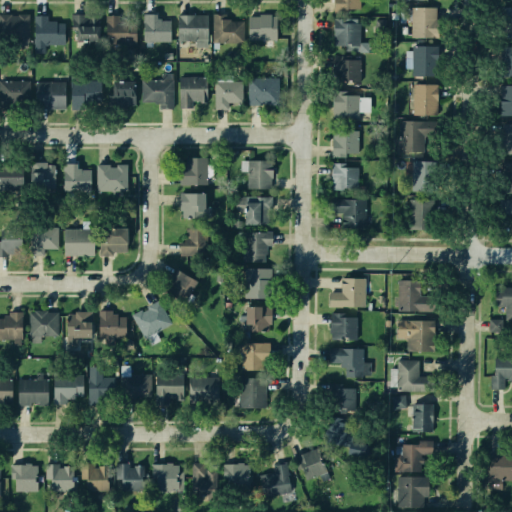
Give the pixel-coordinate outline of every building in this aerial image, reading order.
[(333,0),(333,10),(360,10),(360,0),(333,0)] [(32,46),(65,46),(65,26),(47,26),(47,8),(32,8),(32,46)] [(70,8),(82,8),(81,17),(94,18),(93,35),(69,33),(70,8)] [(101,8),(120,11),(118,30),(127,31),(125,45),(97,42),(101,8)] [(405,8),(405,38),(432,38),(432,8),(405,8)] [(511,33),(501,33),(501,9),(511,9),(511,33)] [(178,10),(177,28),(199,29),(198,44),(207,44),(209,11),(178,10)] [(28,11),(0,11),(0,24),(13,24),(13,48),(28,48),(28,11)] [(246,11),(269,13),(267,43),(244,41),(246,11)] [(170,42),(170,16),(143,16),(143,41),(170,42)] [(214,16),(240,18),(239,29),(234,29),(234,42),(212,41),(214,16)] [(358,17),(332,18),(333,46),(359,46),(358,17)] [(139,27),(166,29),(164,52),(137,50),(139,27)] [(411,43),(412,77),(437,76),(436,43),(411,43)] [(511,74),(502,74),(502,49),(511,49),(511,74)] [(360,54),(331,54),(331,84),(360,84),(360,54)] [(141,79),(162,79),(163,71),(170,71),(170,107),(140,107),(141,79)] [(176,74),(205,74),(205,103),(176,103),(176,74)] [(248,75),(279,77),(277,106),(246,104),(248,75)] [(0,76),(0,103),(32,103),(31,76),(0,76)] [(213,77),(241,78),(240,91),(230,90),(229,110),(212,109),(213,77)] [(109,78),(132,79),(133,106),(107,106),(109,78)] [(36,80),(34,108),(66,109),(67,82),(36,80)] [(99,82),(71,81),(70,104),(85,104),(85,92),(99,93),(99,82)] [(511,114),(499,114),(499,84),(511,83),(511,114)] [(439,84),(410,85),(410,117),(440,117),(439,84)] [(342,94),(341,120),(357,121),(357,113),(367,113),(368,95),(342,94)] [(422,121),(398,121),(398,154),(422,155),(422,121)] [(511,154),(503,155),(502,123),(511,122),(511,154)] [(331,131),(357,131),(357,154),(331,154),(331,131)] [(25,152),(26,179),(41,179),(42,190),(54,189),(53,164),(39,164),(39,152),(25,152)] [(184,156),(185,175),(176,175),(176,186),(207,184),(205,156),(184,156)] [(404,159),(404,192),(429,192),(429,159),(404,159)] [(246,160),(246,191),(274,191),(274,160),(246,160)] [(95,162),(95,192),(115,192),(115,199),(125,198),(124,161),(95,162)] [(61,162),(61,188),(89,188),(90,163),(61,162)] [(328,162),(329,188),(345,188),(345,182),(357,182),(357,168),(344,168),(344,162),(328,162)] [(511,191),(498,191),(499,163),(511,163),(511,191)] [(0,168),(0,186),(18,188),(19,170),(0,168)] [(179,192),(179,205),(190,205),(191,212),(201,211),(201,191),(179,192)] [(242,201),(242,223),(265,223),(265,207),(273,206),(273,195),(256,195),(256,200),(242,201)] [(366,199),(328,198),(327,228),(365,229),(366,199)] [(511,213),(500,213),(500,199),(511,199),(511,213)] [(407,201),(407,233),(431,233),(430,200),(407,201)] [(189,224),(182,231),(197,245),(203,238),(189,224)] [(99,227),(98,256),(111,256),(111,246),(126,246),(126,228),(99,227)] [(56,228),(27,229),(27,257),(43,257),(43,248),(56,248),(56,228)] [(0,254),(21,255),(22,230),(1,230),(1,241),(0,240),(0,254)] [(60,230),(61,255),(90,255),(90,230),(60,230)] [(243,232),(244,261),(265,260),(264,246),(275,246),(275,231),(243,232)] [(244,266),(242,297),(259,298),(261,267),(244,266)] [(193,281),(183,295),(163,281),(172,267),(193,281)] [(329,276),(362,275),(364,308),(326,306),(329,276)] [(396,276),(429,276),(429,314),(397,312),(396,276)] [(511,308),(494,308),(495,289),(511,289),(511,308)] [(137,311),(151,300),(171,327),(147,336),(137,311)] [(242,304),(270,306),(268,333),(240,332),(242,304)] [(0,313),(7,314),(8,306),(22,307),(20,341),(0,339),(0,313)] [(29,310),(55,311),(53,336),(38,335),(37,349),(27,348),(29,310)] [(65,310),(91,312),(89,338),(64,336),(65,310)] [(96,311),(96,335),(124,336),(124,311),(96,311)] [(324,317),(355,317),(354,340),(326,338),(324,317)] [(393,319),(428,320),(430,348),(405,350),(405,340),(393,340),(393,319)] [(489,331),(502,332),(502,319),(489,319),(489,331)] [(233,340),(233,352),(241,352),(241,371),(260,371),(259,340),(233,340)] [(317,346),(360,348),(360,361),(368,361),(369,376),(343,376),(343,366),(325,364),(326,353),(314,354),(317,346)] [(511,376),(500,376),(500,384),(492,384),(492,355),(511,355),(511,376)] [(395,360),(420,361),(421,391),(394,389),(395,360)] [(103,377),(103,366),(87,366),(88,403),(115,402),(115,377),(103,377)] [(146,374),(144,393),(115,390),(117,371),(146,374)] [(15,374),(15,405),(41,404),(40,374),(15,374)] [(51,377),(81,375),(83,397),(52,399),(51,377)] [(154,376),(154,398),(183,398),(183,376),(154,376)] [(218,403),(219,377),(189,376),(189,402),(218,403)] [(0,377),(11,378),(10,403),(0,402),(0,377)] [(240,379),(239,410),(259,410),(259,379),(240,379)] [(322,385),(352,386),(353,411),(319,409),(322,385)] [(391,399),(431,401),(429,431),(390,428),(391,399)] [(329,425),(349,430),(348,438),(364,441),(362,452),(347,449),(342,448),(343,443),(322,438),(325,425),(329,425)] [(391,444),(429,443),(430,471),(391,471),(391,444)] [(290,456),(313,449),(326,472),(302,482),(290,456)] [(511,480),(485,480),(484,456),(511,456),(511,480)] [(187,459),(214,460),(214,495),(189,493),(187,459)] [(42,462),(66,461),(67,490),(43,490),(42,462)] [(255,475),(272,473),(271,461),(283,461),(289,493),(260,498),(255,475)] [(79,462),(103,462),(105,492),(79,491),(79,462)] [(148,463),(168,462),(168,489),(148,488),(148,463)] [(7,463),(33,463),(34,492),(8,493),(7,463)] [(114,463),(137,463),(137,491),(115,490),(114,463)] [(218,464),(241,466),(244,493),(220,493),(218,464)] [(396,475),(426,476),(426,502),(395,502),(396,475)]
